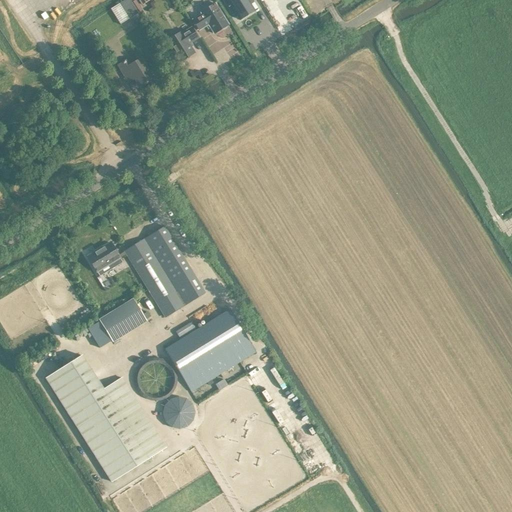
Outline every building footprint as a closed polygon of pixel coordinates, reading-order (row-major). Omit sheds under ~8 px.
[(124,0),(118,4),(111,9),(120,24),(128,19),(142,10),(136,0),(124,0)] [(255,9),(251,2),(254,0),(222,0),(232,14),(235,12),(239,19),(255,9)] [(227,25),(228,24),(215,3),(201,12),(202,14),(193,20),(199,30),(208,24),(214,33),(221,29),(223,29),(224,29),(226,28),(227,27),(227,25)] [(180,62),(181,61),(183,61),(184,61),(186,60),(187,59),(187,57),(194,53),(188,44),(198,38),(191,27),(182,33),(181,32),(167,41),(180,62)] [(141,57),(131,63),(128,58),(117,65),(128,83),(134,79),(139,88),(147,84),(147,83),(148,82),(155,78),(141,57)] [(124,250),(164,315),(203,291),(192,273),(193,273),(164,225),(124,250)] [(110,241),(87,256),(97,273),(97,272),(99,276),(122,262),(120,258),(110,241)] [(133,299),(99,320),(113,342),(147,321),(133,299)] [(230,309),(165,349),(191,392),(256,352),(252,346),(230,309)] [(180,337),(197,329),(193,321),(176,329),(180,337)] [(82,355),(45,378),(112,482),(166,447),(122,377),(103,389),(82,355)] [(175,381),(175,380),(175,377),(174,373),(172,370),(170,366),(167,364),(163,362),(160,361),(156,361),(152,361),(148,362),(145,364),(142,366),(140,369),(138,373),(137,377),(136,381),(137,384),(138,388),(140,391),(142,394),(144,396),(148,398),(151,399),(155,400),(158,400),(162,399),(165,397),(169,395),(172,392),(174,388),(175,385),(175,381)] [(164,406),(163,414),(165,422),(172,428),(180,429),(188,427),(193,420),(195,412),(192,404),(186,399),(178,397),(170,400),(164,406)]
